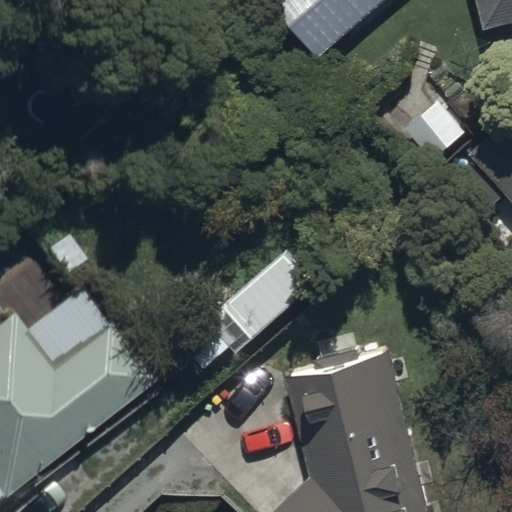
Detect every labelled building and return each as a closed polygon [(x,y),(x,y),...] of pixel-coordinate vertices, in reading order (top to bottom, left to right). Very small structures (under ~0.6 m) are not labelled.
[(285,0),(321,43),(374,0),(285,0)] [(511,0),(484,0),(488,18),(511,12),(511,0)] [(423,62),(387,91),(434,149),(470,121),(423,62)] [(511,99),(468,136),(511,187),(511,99)] [(0,305),(0,391),(51,353),(9,299),(0,305)] [(0,483),(150,369),(106,311),(51,353),(0,391),(0,483)] [(434,511),(389,336),(286,363),(312,464),(263,511),(434,511)]
